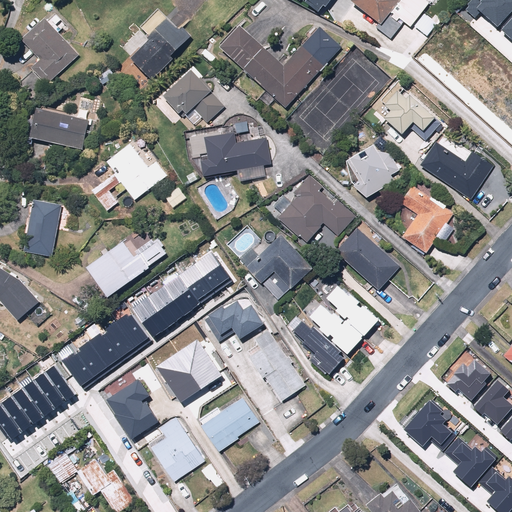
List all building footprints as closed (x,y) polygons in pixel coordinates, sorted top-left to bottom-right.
[(300,0),(319,13),(322,8),(325,11),(332,0),(300,0)] [(355,0),(351,4),(377,26),(392,40),(408,23),(414,29),(418,25),(430,35),(444,20),(432,9),(440,0),(355,0)] [(498,24),(511,7),(511,0),(469,0),(465,6),(475,15),(481,9),(498,24)] [(511,40),(511,16),(500,29),(511,40)] [(49,17),(27,35),(47,58),(38,66),(50,81),(81,55),(49,17)] [(157,39),(138,55),(159,79),(182,58),(177,53),(196,36),(187,25),(183,28),(175,18),(155,36),(157,39)] [(240,32),(220,55),(286,113),(343,50),(317,27),(307,39),(310,42),(284,71),(240,32)] [(483,57),(480,54),(464,70),(460,67),(449,78),(458,86),(459,84),(489,113),(493,109),(511,127),(511,83),(495,67),(498,64),(487,53),(483,57)] [(198,67),(170,95),(186,112),(189,109),(193,114),(195,112),(206,126),(229,106),(216,92),(218,90),(198,67)] [(403,81),(399,85),(385,101),(394,110),(388,117),(407,134),(413,128),(426,140),(433,133),(430,131),(442,118),(403,81)] [(44,108),(36,134),(84,148),(92,121),(44,108)] [(239,131),(191,136),(194,175),(239,170),(240,179),(268,176),(267,164),(273,163),(270,138),(240,141),(239,131)] [(446,134),(424,165),(474,199),(497,165),(474,149),(472,151),(446,134)] [(118,172),(95,189),(110,210),(122,201),(118,197),(130,189),(138,200),(171,176),(142,136),(109,160),(118,172)] [(378,141),(347,161),(370,198),(400,179),(397,174),(403,170),(390,148),(385,151),(378,141)] [(326,188),(310,175),(297,188),(304,195),(296,203),(286,193),(275,204),(272,201),(264,209),(276,221),(282,215),(309,243),(328,223),(340,235),(359,216),(338,196),(335,199),(324,189),(326,188)] [(418,184),(416,187),(405,200),(411,204),(403,214),(413,222),(404,233),(430,254),(443,238),(448,242),(458,229),(450,222),(457,214),(448,207),(452,202),(438,190),(433,196),(418,184)] [(190,197),(181,185),(165,198),(174,210),(190,197)] [(57,255),(63,203),(34,199),(27,252),(57,255)] [(144,227),(93,265),(116,295),(171,252),(166,246),(167,245),(160,237),(155,241),(144,227)] [(361,227),(340,251),(383,289),(404,266),(361,227)] [(249,266),(251,267),(266,283),(279,270),(283,274),(270,287),(283,300),(317,267),(284,232),(249,266)] [(213,256),(132,312),(152,341),(197,310),(193,304),(229,278),(213,256)] [(0,261),(0,296),(3,299),(22,320),(44,301),(23,278),(0,261)] [(355,294),(345,285),(313,317),(311,315),(296,332),(320,353),(314,359),(330,374),(332,371),(335,375),(386,319),(357,292),(355,294)] [(224,341),(257,323),(243,296),(209,314),(224,341)] [(131,319),(62,367),(81,393),(150,345),(131,319)] [(310,384),(273,328),(261,336),(268,346),(255,355),(285,400),(310,384)] [(160,367),(184,402),(221,378),(197,342),(160,367)] [(462,364),(445,385),(456,394),(459,392),(471,402),(486,385),(484,382),(492,373),(474,359),(466,368),(462,364)] [(54,372),(0,413),(0,440),(6,448),(74,398),(54,372)] [(144,379),(111,399),(137,441),(165,424),(151,401),(156,398),(144,379)] [(499,381),(474,408),(482,415),(484,413),(497,425),(511,408),(511,406),(502,398),(509,390),(499,381)] [(246,397),(206,422),(224,451),(243,438),(242,436),(263,422),(246,397)] [(445,427),(453,420),(437,404),(409,432),(425,449),(433,441),(442,450),(455,436),(445,427)] [(164,441),(150,450),(173,485),(203,464),(173,419),(157,430),(164,441)] [(511,419),(501,431),(509,438),(511,436),(511,419)] [(459,462),(452,470),(469,485),(495,455),(478,440),(471,448),(461,440),(449,454),(459,462)] [(82,470),(83,472),(113,511),(122,511),(141,498),(118,467),(110,472),(105,465),(114,459),(107,450),(81,469),(82,470)] [(68,452),(48,467),(62,485),(82,470),(81,469),(68,452)] [(495,490),(488,498),(504,511),(505,511),(511,505),(511,469),(507,476),(497,468),(485,482),(495,490)] [(404,500),(396,490),(389,496),(384,490),(370,502),(377,511),(426,511),(412,494),(404,500)]
